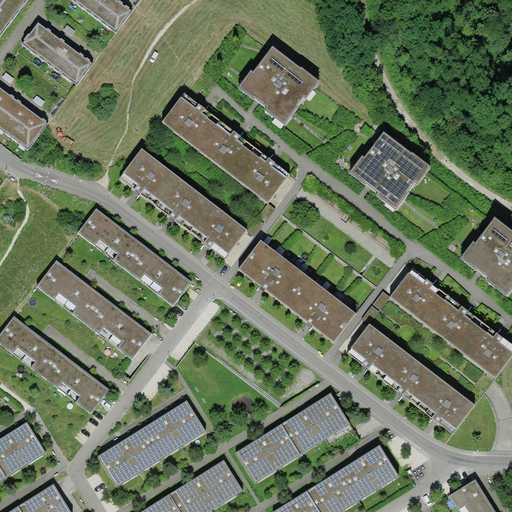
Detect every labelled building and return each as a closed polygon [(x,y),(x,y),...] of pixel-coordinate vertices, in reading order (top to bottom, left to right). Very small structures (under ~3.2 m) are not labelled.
[(32,1),(30,0),(0,0),(0,38),(2,40),(32,1)] [(132,17),(110,0),(71,0),(118,35),(132,17)] [(94,68),(40,27),(26,46),(80,87),(94,68)] [(320,84),(274,50),(255,77),(252,75),(241,90),(269,110),(268,112),(286,125),(305,99),(308,101),(320,84)] [(0,126),(18,104),(0,90),(0,126)] [(165,126),(201,153),(223,125),(187,97),(165,126)] [(47,126),(18,104),(0,126),(0,128),(28,150),(47,126)] [(236,180),(258,152),(223,125),(201,153),(236,180)] [(432,170),(385,137),(366,163),(363,161),(352,176),(380,196),(379,198),(397,212),(416,185),(419,187),(432,170)] [(124,181),(160,208),(182,180),(146,152),(124,181)] [(270,206),(292,178),(258,152),(236,180),(270,206)] [(194,235),(216,206),(182,180),(160,208),(194,235)] [(228,261),(250,232),(216,206),(194,235),(228,261)] [(173,304),(189,283),(96,213),(80,233),(95,244),(99,239),(118,253),(113,260),(140,280),(145,273),(163,288),(159,294),(173,304)] [(511,232),(497,221),(478,248),(475,246),(464,261),(492,281),(490,283),(509,296),(511,291),(511,232)] [(265,243),(243,272),(291,309),(313,280),(265,243)] [(134,357),(150,335),(57,264),(41,285),(56,297),(60,291),(79,305),(74,312),(86,321),(101,332),(106,326),(124,340),(119,346),(134,357)] [(394,300),(429,328),(451,299),(416,272),(394,300)] [(313,280),(291,309),(339,346),(361,317),(313,280)] [(464,354),(486,326),(451,299),(429,328),(464,354)] [(92,413),(109,391),(15,320),(0,339),(0,342),(14,353),(18,348),(36,361),(32,368),(59,388),(64,382),(82,396),(77,402),(92,413)] [(351,354),(387,381),(409,353),(373,325),(351,354)] [(498,380),(511,362),(511,346),(486,326),(464,354),(498,380)] [(422,408),(444,380),(409,353),(387,381),(422,408)] [(456,434),(478,406),(444,380),(422,408),(456,434)] [(284,424),(303,454),(350,424),(332,394),(284,424)] [(189,402),(144,430),(162,458),(207,431),(189,402)] [(0,442),(0,456),(11,474),(47,452),(29,424),(0,442)] [(237,454),(256,484),(303,454),(284,424),(237,454)] [(144,430),(100,458),(118,486),(162,458),(144,430)] [(345,469),(363,499),(399,476),(380,447),(345,469)] [(0,481),(11,474),(0,456),(0,481)] [(225,462),(175,493),(186,511),(210,511),(244,491),(225,462)] [(309,491),(322,511),(341,511),(363,499),(345,469),(309,491)] [(492,511),(473,483),(451,497),(458,509),(464,505),(468,511),(492,511)] [(23,504),(27,511),(72,511),(56,484),(23,504)] [(275,511),(322,511),(309,491),(275,511)] [(186,511),(175,493),(144,511),(186,511)]
